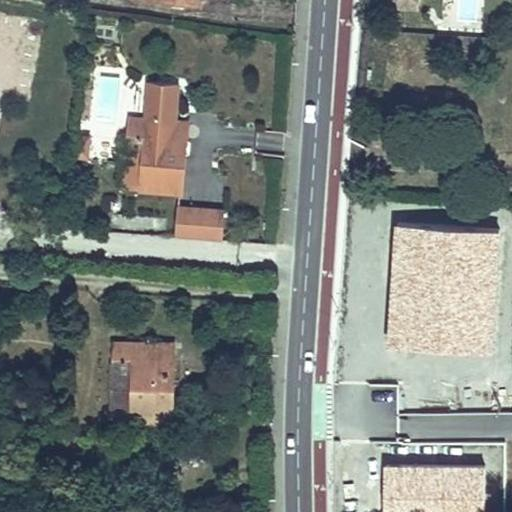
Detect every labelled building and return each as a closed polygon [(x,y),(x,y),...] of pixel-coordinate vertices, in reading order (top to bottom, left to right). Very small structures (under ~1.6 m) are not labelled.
[(148,81),(144,118),(176,121),(179,84),(148,81)] [(144,118),(130,116),(123,189),(184,195),(191,122),(176,121),(144,118)] [(256,132),(218,128),(216,145),(255,149),(256,132)] [(89,136),(75,134),(72,157),(86,159),(89,136)] [(224,209),(177,207),(176,238),(223,241),(224,209)] [(502,224),(395,218),(388,353),(495,358),(502,224)] [(131,417),(170,418),(173,342),(112,339),(111,356),(133,357),(131,417)] [(108,416),(131,417),(133,357),(111,356),(108,416)] [(343,437),(398,437),(398,387),(343,386),(343,437)]
